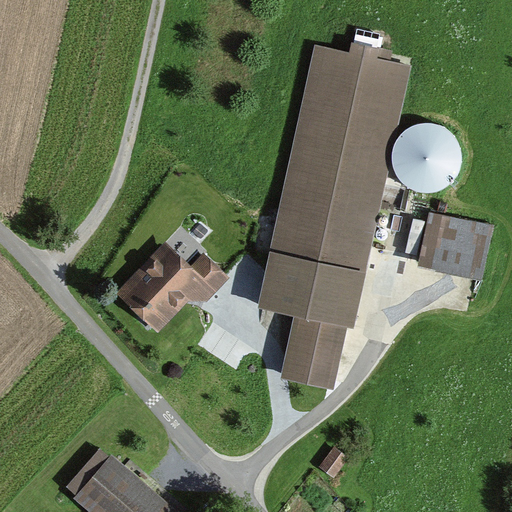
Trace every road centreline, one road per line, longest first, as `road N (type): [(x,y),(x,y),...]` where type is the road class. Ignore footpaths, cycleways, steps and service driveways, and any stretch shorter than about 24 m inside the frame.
road 1 (track): [(45,278),(107,202),(122,169),(161,0)]
road 2 (residential): [(151,401),(0,236)]
road 3 (unclassified): [(251,511),(151,401)]
